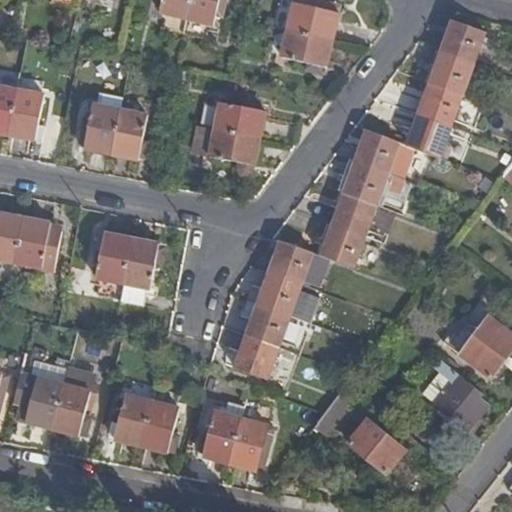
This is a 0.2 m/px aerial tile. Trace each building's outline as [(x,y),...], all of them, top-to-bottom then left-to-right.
[(187,21),(191,0),(163,0),(160,15),(187,21)] [(191,0),(187,21),(214,27),(217,12),(225,14),(228,0),(191,0)] [(274,30),(333,43),(339,16),(330,14),(331,7),(301,0),(295,0),(294,8),(279,6),(274,30)] [(280,0),(279,6),(294,8),(295,0),(280,0)] [(330,14),(339,16),(340,9),(331,7),(330,14)] [(454,22),(442,54),(474,66),(485,34),(454,22)] [(326,70),(333,43),(274,30),(268,53),(284,57),(283,60),(306,66),(305,72),(316,75),(318,68),(326,70)] [(474,66),(442,54),(430,86),(462,98),(474,66)] [(462,98),(430,86),(419,117),(451,129),(462,98)] [(0,134),(8,136),(17,91),(0,87),(0,134)] [(17,91),(8,136),(36,141),(45,97),(17,91)] [(98,94),(96,106),(122,111),(124,99),(98,94)] [(202,130),(260,140),(266,113),(221,104),(220,108),(207,106),(202,130)] [(85,151),(112,156),(122,111),(96,106),(93,105),(85,151)] [(122,111),(112,156),(140,161),(148,117),(122,111)] [(451,129),(419,117),(407,148),(417,152),(440,160),(451,129)] [(255,166),(260,140),(202,130),(198,152),(211,154),(210,158),(255,166)] [(398,145),(366,133),(355,165),(387,176),(398,145)] [(407,148),(398,145),(387,176),(406,183),(417,152),(407,148)] [(387,176),(355,165),(344,196),(376,208),(382,191),(387,176)] [(511,188),(511,171),(503,182),(511,188)] [(401,198),(406,183),(387,176),(382,191),(401,198)] [(376,208),(344,196),(333,228),(364,239),(376,208)] [(0,261),(15,264),(24,220),(0,214),(0,261)] [(53,225),(24,220),(15,264),(37,268),(43,269),(53,225)] [(364,239),(333,228),(322,258),(331,262),(353,270),(364,239)] [(120,300),(133,240),(106,235),(105,239),(98,238),(97,248),(103,249),(93,294),(120,300)] [(159,246),(133,240),(120,300),(147,305),(159,246)] [(313,255),(280,243),(268,275),(302,287),(313,255)] [(302,287),(319,293),(331,262),(322,258),(313,255),(302,287)] [(0,280),(12,282),(13,280),(15,264),(0,261),(0,280)] [(15,264),(13,280),(34,284),(37,268),(15,264)] [(302,287),(268,275),(257,306),(290,318),(302,287)] [(290,318),(257,306),(247,337),(279,349),(290,318)] [(460,358),(489,381),(511,353),(511,337),(490,320),(479,335),(465,324),(446,347),(460,358)] [(279,349),(247,337),(236,369),(268,381),(279,349)] [(445,364),(437,358),(431,366),(439,372),(445,364)] [(478,400),(484,394),(445,364),(439,372),(416,400),(456,430),(459,425),(468,431),(487,408),(478,400)] [(95,378),(67,370),(62,386),(51,431),(79,438),(80,431),(88,433),(91,422),(84,420),(91,392),(98,394),(100,387),(93,385),(95,378)] [(0,374),(0,414),(10,377),(0,374)] [(18,422),(51,431),(62,386),(38,380),(20,375),(13,403),(22,405),(18,422)] [(344,413),(353,400),(342,391),(333,404),(344,413)] [(91,392),(84,420),(91,422),(98,394),(91,392)] [(114,441),(142,448),(153,404),(125,396),(114,441)] [(270,409),(247,402),(245,409),(242,421),(266,428),(270,409)] [(153,404),(142,448),(169,455),(171,447),(177,449),(180,438),(174,436),(180,411),(153,404)] [(333,404),(325,416),(317,426),(332,438),(348,417),(344,413),(333,404)] [(222,410),(220,415),(242,421),(245,409),(231,405),(229,412),(222,410)] [(203,458),(230,466),(242,421),(220,415),(215,413),(207,441),(199,439),(196,450),(204,452),(203,458)] [(242,421),(230,466),(255,473),(259,466),(267,468),(276,431),(266,428),(242,421)] [(349,447),(387,476),(406,453),(369,423),(349,447)] [(511,467),(509,465),(495,483),(507,492),(511,485),(511,467)]
